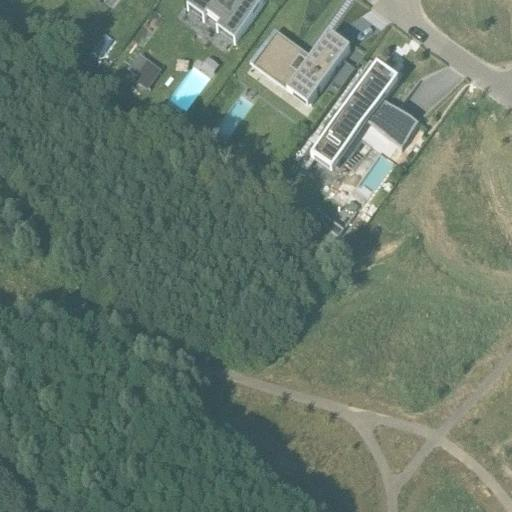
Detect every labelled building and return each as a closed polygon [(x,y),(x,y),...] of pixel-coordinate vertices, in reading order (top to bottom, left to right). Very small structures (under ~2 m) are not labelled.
[(235,47),(269,1),(269,0),(195,0),(187,12),(188,13),(190,11),(204,21),(203,23),(204,24),(207,20),(219,29),(216,33),(218,34),(219,32),(235,44),(234,46),(235,47)] [(275,36),(253,66),(255,68),(262,59),(282,73),(276,81),(290,91),(287,96),(308,111),(311,107),(350,54),(329,39),(312,63),(300,78),(291,72),(299,60),(274,42),(278,38),(275,36)] [(346,113),(305,169),(308,172),(314,164),(332,177),(349,153),(353,156),(360,146),(359,146),(363,141),(372,148),(371,149),(380,156),(381,154),(394,164),(401,154),(419,131),(417,129),(415,128),(414,128),(405,121),(396,115),(395,114),(384,106),(386,102),(398,86),(393,83),(387,78),(370,66),(339,108),(346,113)] [(355,74),(345,67),(331,85),(341,93),(355,74)] [(138,81),(135,85),(148,95),(155,84),(143,75),(138,81)] [(411,161),(406,157),(400,166),(405,170),(411,161)] [(342,233),(330,224),(325,230),(338,239),(342,233)] [(0,284),(4,286),(9,273),(0,269),(0,284)] [(227,346),(238,305),(224,301),(213,342),(227,346)]
